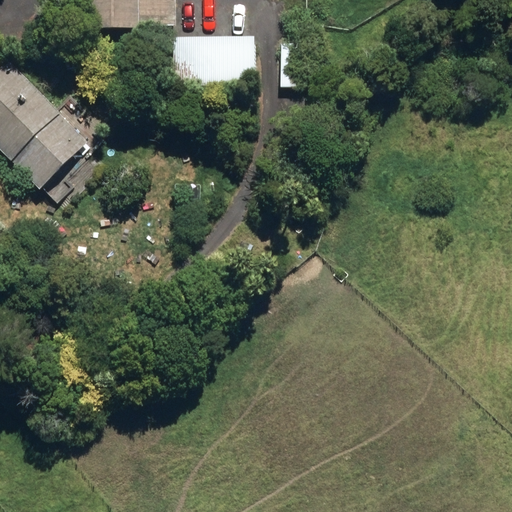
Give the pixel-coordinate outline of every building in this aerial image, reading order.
[(83,0),(84,32),(137,31),(137,30),(175,29),(174,0),(83,0)] [(304,29),(304,48),(322,48),(322,29),(304,29)] [(170,41),(170,90),(251,89),(251,40),(170,41)] [(303,94),(304,48),(278,48),(278,93),(303,94)] [(0,70),(0,156),(35,192),(84,145),(6,64),(0,70)]
